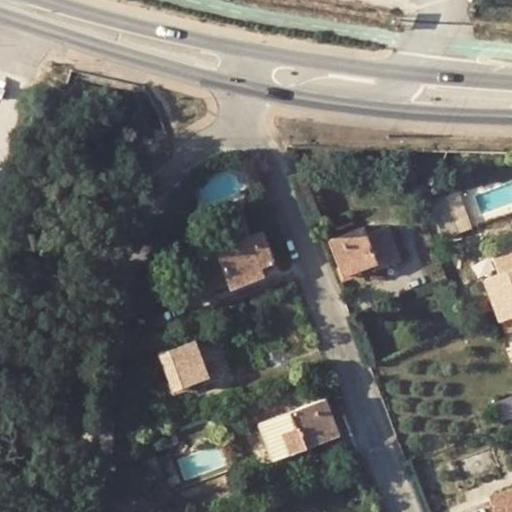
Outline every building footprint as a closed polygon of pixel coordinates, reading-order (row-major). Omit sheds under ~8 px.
[(346,131),(346,142),(366,143),(366,131),(346,131)] [(348,170),(370,171),(372,157),(349,156),(348,170)] [(430,197),(440,233),(454,229),(444,193),(430,197)] [(343,273),(372,262),(375,269),(400,259),(386,223),(366,230),(362,222),(330,234),(343,273)] [(260,227),(195,254),(209,287),(229,280),(232,286),(264,273),(260,263),(272,258),(260,227)] [(486,275),(502,322),(511,318),(511,244),(492,251),(499,271),(486,275)] [(511,318),(502,322),(505,331),(511,328),(511,318)] [(219,337),(198,344),(194,336),(160,350),(175,388),(206,377),(208,383),(233,374),(219,337)] [(296,416),(275,424),(272,417),(265,419),(282,463),(315,449),(312,443),(339,433),(325,395),(293,408),(296,416)] [(296,416),(293,408),(272,417),(275,424),(296,416)] [(494,442),(457,455),(463,472),(501,459),(494,442)] [(153,457),(135,463),(144,489),(162,483),(153,457)] [(496,511),(511,511),(511,481),(489,490),(496,511)]
